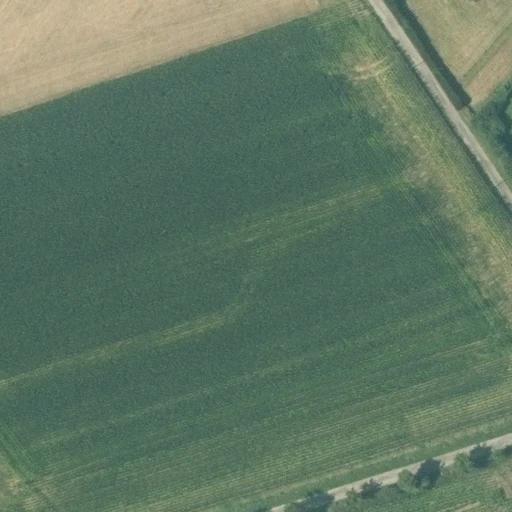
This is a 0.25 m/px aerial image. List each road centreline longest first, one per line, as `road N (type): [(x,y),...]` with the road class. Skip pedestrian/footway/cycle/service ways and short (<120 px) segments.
road 1 (residential): [(511,199),(379,0)]
road 2 (unclassified): [(511,441),(287,511)]
